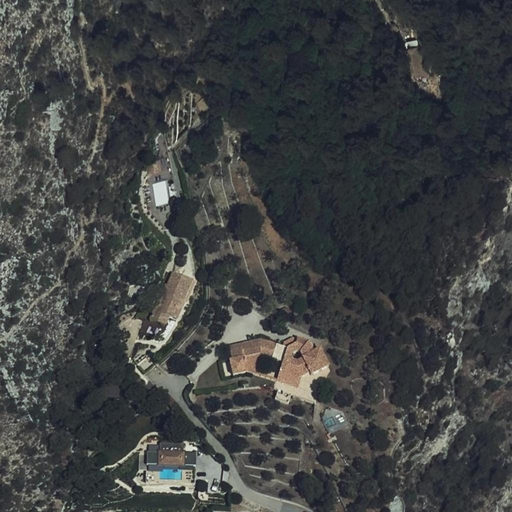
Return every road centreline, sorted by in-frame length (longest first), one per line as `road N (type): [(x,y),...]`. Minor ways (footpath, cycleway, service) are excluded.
road 1 (primary): [(429,0),(511,178)]
road 2 (residential): [(164,384),(248,494),(287,511)]
